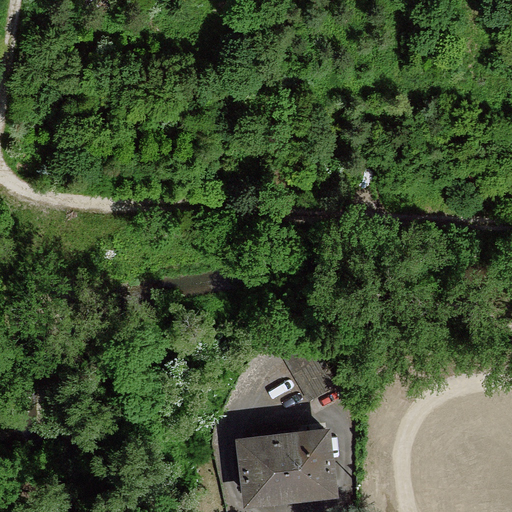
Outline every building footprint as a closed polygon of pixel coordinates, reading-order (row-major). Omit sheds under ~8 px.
[(343,394),(304,333),(270,354),(307,414),(343,394)] [(476,409),(477,471),(509,471),(508,408),(476,409)] [(338,487),(332,433),(249,441),(255,495),(338,487)] [(511,511),(510,478),(480,479),(480,511),(511,511)] [(435,480),(435,504),(464,504),(464,480),(435,480)]
